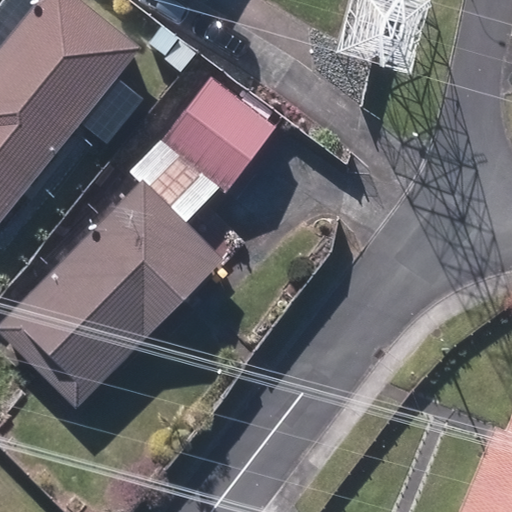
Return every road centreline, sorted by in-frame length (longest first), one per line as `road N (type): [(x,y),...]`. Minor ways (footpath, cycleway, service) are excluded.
road 1 (residential): [(213,511),(457,197)]
road 2 (residential): [(457,197),(496,0)]
